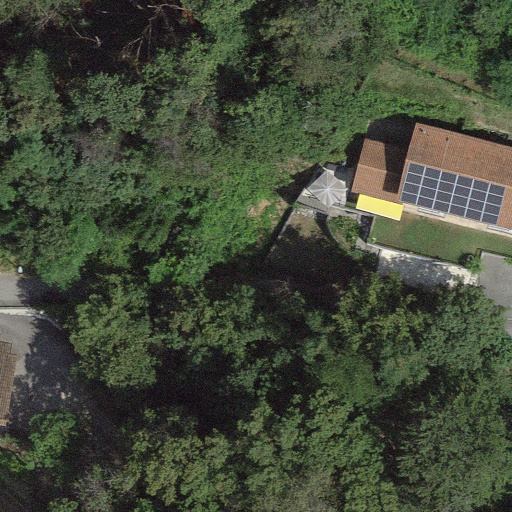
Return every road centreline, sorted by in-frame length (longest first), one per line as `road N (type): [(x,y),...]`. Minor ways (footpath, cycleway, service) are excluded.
road 1 (residential): [(511,333),(224,291)]
road 2 (unclassified): [(224,291),(0,292)]
